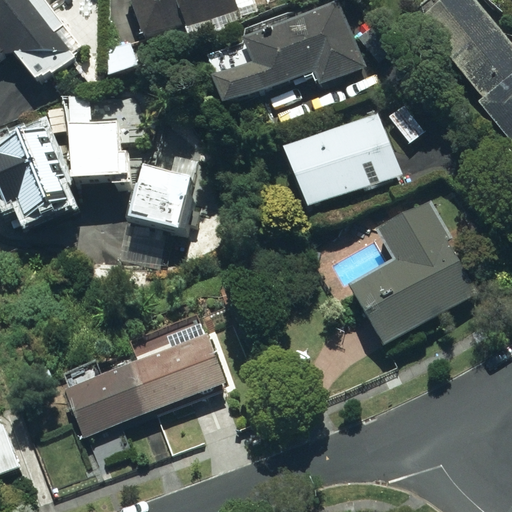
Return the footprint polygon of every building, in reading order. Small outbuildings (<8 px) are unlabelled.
[(0,65),(7,59),(23,59),(43,85),(50,80),(51,81),(58,76),(59,78),(81,61),(77,56),(86,50),(48,0),(41,0),(37,3),(34,0),(0,0),(0,31),(0,32),(0,31),(0,65)] [(137,0),(151,41),(191,28),(192,30),(243,13),(240,0),(137,0)] [(511,41),(477,0),(456,0),(426,25),(491,104),(487,108),(511,137),(511,41)] [(371,71),(343,4),(250,43),(251,47),(215,62),(236,112),(320,77),(325,90),(371,71)] [(131,184),(129,129),(99,131),(98,100),(76,101),(80,186),(131,184)] [(407,108),(394,120),(417,145),(430,133),(407,108)] [(382,117),(293,154),(319,215),(408,178),(382,117)] [(7,157),(10,162),(0,166),(0,174),(16,214),(28,210),(36,228),(76,211),(55,160),(43,165),(35,146),(7,157)] [(164,272),(172,234),(189,237),(200,180),(153,171),(145,210),(132,208),(121,263),(164,272)] [(356,290),(392,351),(484,298),(452,244),(457,241),(436,205),(383,235),(400,265),(356,290)] [(217,341),(73,394),(91,442),(235,389),(217,341)] [(11,428),(0,431),(0,484),(28,474),(11,428)]
